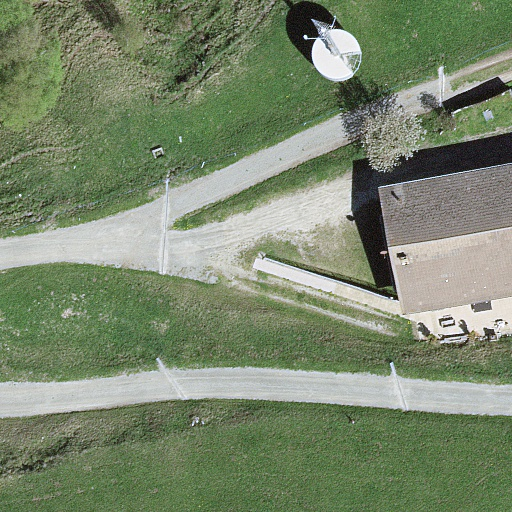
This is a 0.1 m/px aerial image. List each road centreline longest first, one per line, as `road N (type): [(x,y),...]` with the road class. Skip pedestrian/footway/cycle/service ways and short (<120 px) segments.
road 1 (track): [(511,406),(211,390),(0,405)]
road 2 (track): [(87,254),(389,116),(511,72)]
road 3 (track): [(0,260),(201,254),(383,328)]
road 4 (track): [(201,254),(331,208)]
